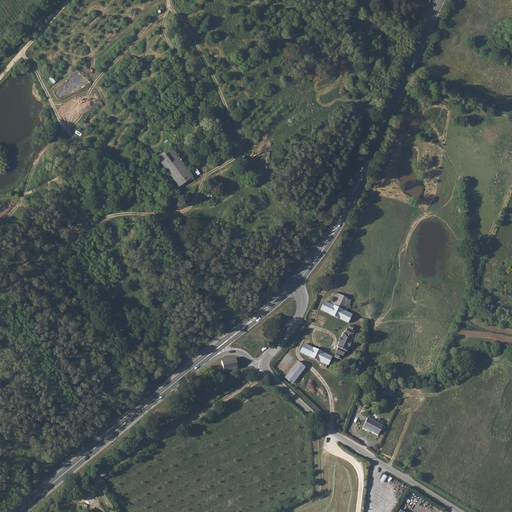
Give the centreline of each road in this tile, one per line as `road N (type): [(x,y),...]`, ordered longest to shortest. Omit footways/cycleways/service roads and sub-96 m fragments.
road 1 (track): [(0,288),(109,217),(166,213),(176,196),(241,151),(232,116),(168,0)]
road 2 (unclassified): [(257,367),(330,430),(458,511)]
road 3 (track): [(111,509),(100,474),(264,370)]
road 4 (primary): [(174,382),(19,511)]
road 5 (primary): [(441,0),(362,173)]
road 6 (primary): [(294,288),(336,233),(362,173)]
